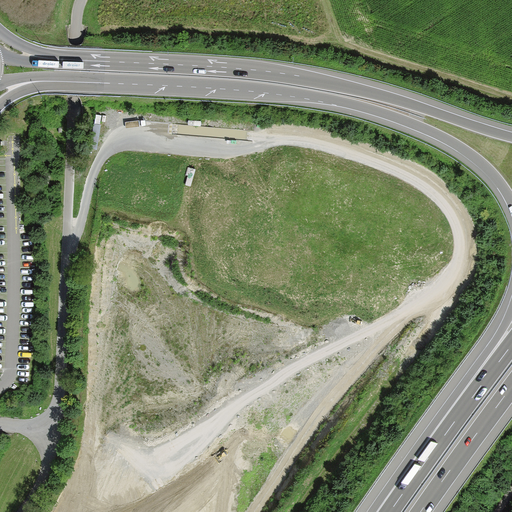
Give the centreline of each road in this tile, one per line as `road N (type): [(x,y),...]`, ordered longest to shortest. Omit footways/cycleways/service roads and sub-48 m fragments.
road 1 (track): [(66,242),(79,227),(98,163),(118,144),(136,141),(223,150),(309,142),(381,164),(448,210),(459,249),(447,296),(294,511)]
road 2 (motorway): [(110,83),(301,94),(366,107),(459,146),(511,202)]
road 3 (track): [(58,426),(82,0)]
road 4 (motorway): [(511,136),(283,73),(110,61)]
road 5 (motorway): [(483,382),(390,511)]
road 6 (motorway): [(420,511),(511,386)]
